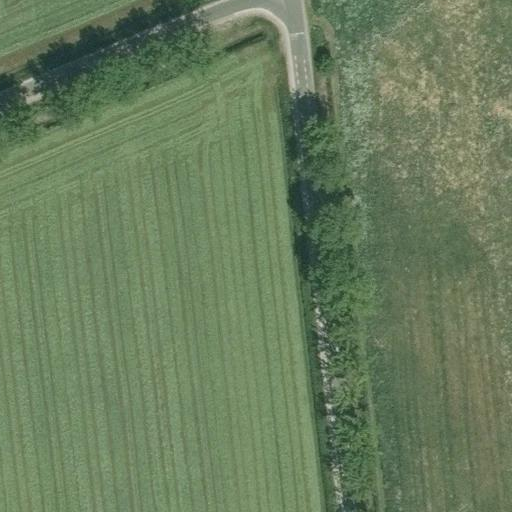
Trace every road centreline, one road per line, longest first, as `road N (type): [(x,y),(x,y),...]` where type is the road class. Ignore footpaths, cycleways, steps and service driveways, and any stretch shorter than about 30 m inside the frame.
road 1 (tertiary): [(349,511),(291,0)]
road 2 (unclassified): [(0,103),(247,0)]
